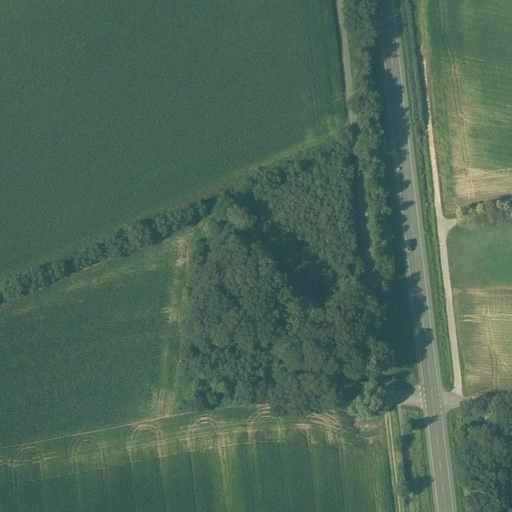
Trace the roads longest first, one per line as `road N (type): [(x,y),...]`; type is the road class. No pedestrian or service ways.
road 1 (unclassified): [(431,399),(382,391),(332,0)]
road 2 (primary): [(383,0),(431,399)]
